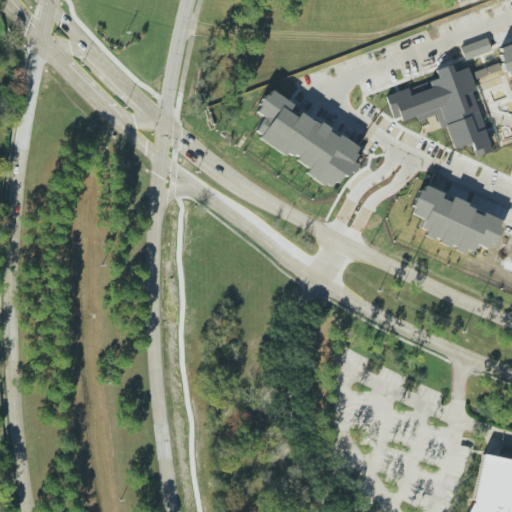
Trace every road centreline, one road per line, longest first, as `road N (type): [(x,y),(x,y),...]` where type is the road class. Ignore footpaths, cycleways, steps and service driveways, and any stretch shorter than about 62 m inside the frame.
road 1 (secondary): [(50,0),(21,148),(11,257),(13,398),(26,511)]
road 2 (secondary): [(158,158),(318,281),(389,322),(511,374)]
road 3 (secondary): [(511,320),(268,201),(163,122)]
road 4 (secondary): [(171,511),(152,301),(158,158)]
road 5 (secondary): [(163,122),(184,0)]
